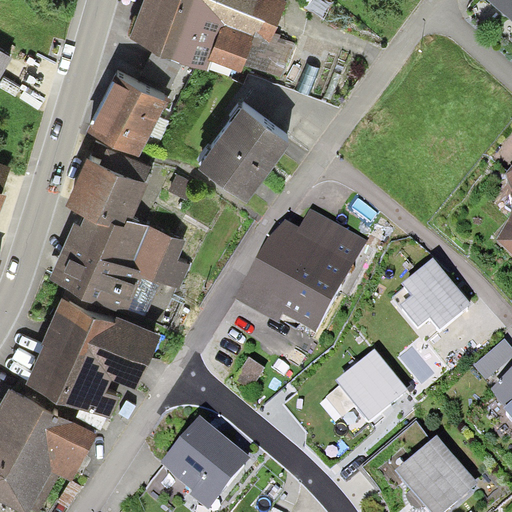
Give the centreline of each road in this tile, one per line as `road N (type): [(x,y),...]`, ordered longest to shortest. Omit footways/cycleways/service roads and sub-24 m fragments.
road 1 (residential): [(437,0),(313,162),(173,372)]
road 2 (secondary): [(0,318),(101,0)]
road 3 (residential): [(173,372),(287,452),(342,511)]
road 4 (residential): [(173,372),(72,511)]
